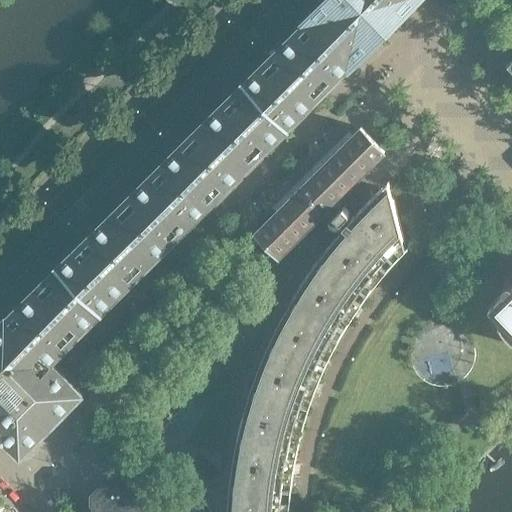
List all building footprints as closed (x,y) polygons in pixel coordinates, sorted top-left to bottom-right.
[(387,30),(412,5),(406,0),(322,0),(314,9),(361,56),(387,30)] [(246,167),(336,78),(348,66),(349,68),(361,56),(314,9),(302,20),(304,22),(202,123),(246,167)] [(246,167),(202,123),(179,146),(223,190),(246,167)] [(332,203),(384,151),(360,127),(308,179),(332,203)] [(153,259),(223,190),(179,146),(109,215),(153,259)] [(279,255),(332,203),(308,179),(256,232),(279,255)] [(393,200),(388,181),(374,194),(366,202),(359,209),(349,220),(345,217),(350,212),(349,211),(349,212),(343,206),(344,206),(343,205),(328,220),(339,231),(332,240),(325,248),(318,257),(312,265),(309,270),(303,279),(297,288),(294,293),(289,302),(281,316),(279,321),(273,332),(269,341),(265,351),(261,361),(259,366),(255,376),(253,381),(250,391),(247,401),(244,411),(242,416),(239,432),(236,442),(235,448),(234,453),(233,463),(231,474),(231,479),(229,490),(229,495),(229,501),(228,511),(227,511),(280,511),(281,509),(281,504),(282,494),(283,483),(284,473),(286,463),(288,453),(290,443),(292,433),(293,428),(296,418),(299,408),(302,399),(304,394),(310,379),(313,370),(318,361),(320,356),(327,342),(334,329),(339,320),(343,313),(350,303),(359,290),(365,282),(371,274),(377,267),(381,263),(387,255),(391,252),(398,244),(402,239),(403,238),(393,200)] [(83,330),(153,259),(109,215),(38,285),(83,330)] [(511,276),(505,281),(504,283),(504,285),(504,287),(506,289),(490,304),(498,313),(499,316),(500,319),(501,321),(503,323),(504,326),(506,329),(509,332),(511,334),(511,276)] [(83,330),(38,285),(7,316),(52,360),(83,330)] [(52,360),(7,316),(7,315),(0,321),(0,433),(4,437),(19,451),(21,454),(24,451),(35,440),(38,438),(67,409),(69,406),(80,394),(83,392),(80,389),(52,360)] [(160,511),(159,511),(131,482),(131,483),(130,482),(129,484),(130,484),(123,490),(118,485),(119,485),(117,484),(112,488),(109,485),(100,485),(93,492),(93,501),(97,504),(92,509),(94,511),(160,511)] [(0,511),(10,511),(1,502),(0,502),(0,511)]
